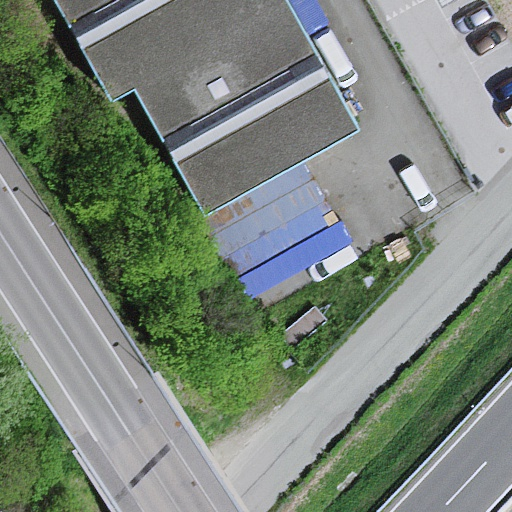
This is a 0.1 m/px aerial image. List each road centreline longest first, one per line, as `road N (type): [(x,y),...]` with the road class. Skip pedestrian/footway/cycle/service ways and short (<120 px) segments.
road 1 (unclassified): [(222,511),(511,187)]
road 2 (unclassified): [(0,234),(179,511)]
